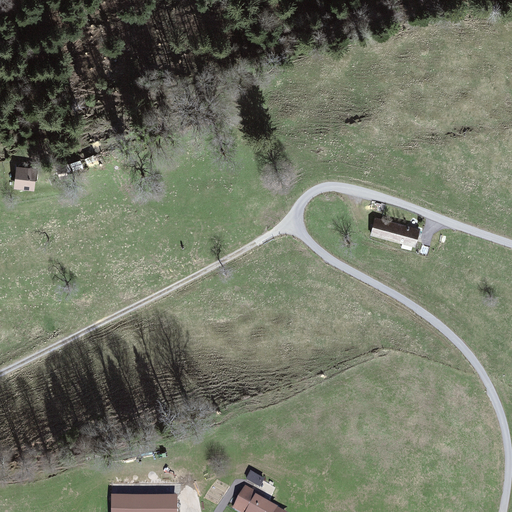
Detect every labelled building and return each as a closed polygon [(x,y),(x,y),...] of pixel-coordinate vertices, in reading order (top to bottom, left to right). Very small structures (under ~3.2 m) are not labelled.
[(13,169),(10,188),(30,191),(33,172),(13,169)] [(417,230),(375,221),(371,238),(413,248),(417,230)] [(262,483),(249,475),(245,482),(258,490),(262,483)] [(281,511),(243,489),(232,509),(237,511),(281,511)] [(173,511),(173,500),(107,501),(107,511),(173,511)]
